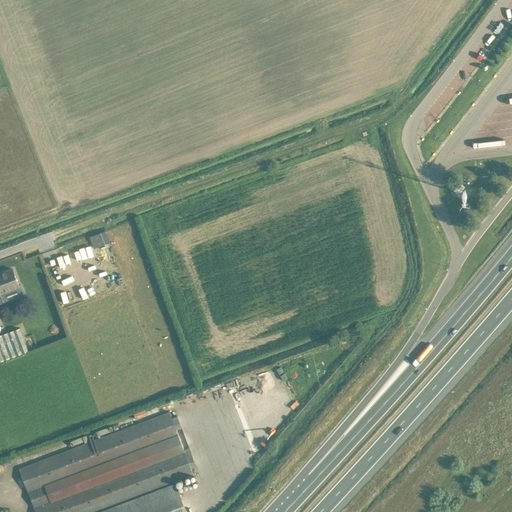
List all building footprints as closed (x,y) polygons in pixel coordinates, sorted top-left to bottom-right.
[(511,5),(497,29),(502,32),(511,16),(511,5)] [(468,64),(473,68),(494,44),(489,39),(468,64)] [(445,109),(462,82),(457,79),(440,106),(445,109)] [(106,231),(90,237),(91,240),(94,248),(99,247),(110,243),(106,231)] [(0,294),(0,293),(20,286),(13,269),(0,273),(0,294)] [(0,361),(29,351),(20,328),(0,335),(0,361)] [(172,418),(169,411),(19,469),(35,511),(91,511),(193,473),(184,450),(176,429),(181,427),(177,416),(172,418)] [(186,511),(175,482),(97,511),(186,511)]
